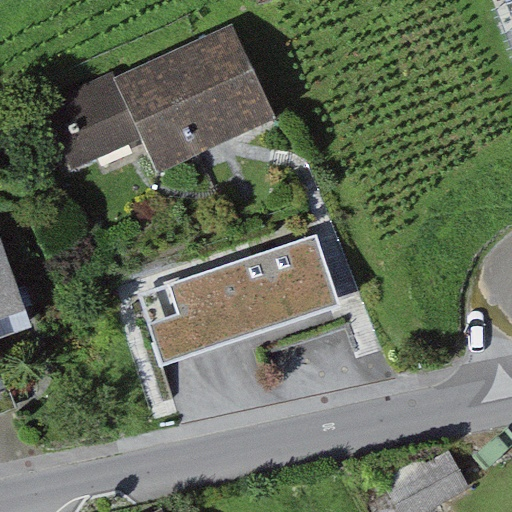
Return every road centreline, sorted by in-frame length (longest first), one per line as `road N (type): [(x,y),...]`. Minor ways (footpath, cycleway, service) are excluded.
road 1 (residential): [(501,398),(0,508)]
road 2 (unclassified): [(501,398),(499,315),(511,267)]
